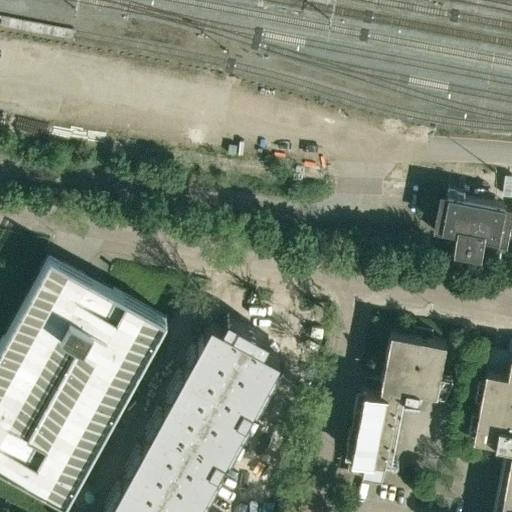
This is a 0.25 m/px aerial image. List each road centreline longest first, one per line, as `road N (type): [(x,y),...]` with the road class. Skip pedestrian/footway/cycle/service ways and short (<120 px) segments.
road 1 (unclassified): [(0,208),(359,278)]
road 2 (residential): [(314,511),(359,278)]
road 3 (residential): [(511,306),(359,278)]
